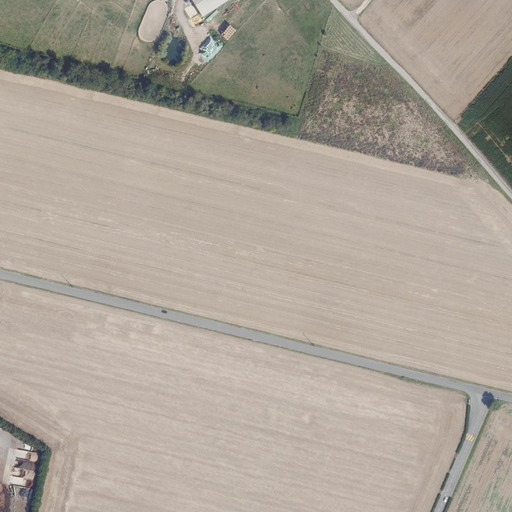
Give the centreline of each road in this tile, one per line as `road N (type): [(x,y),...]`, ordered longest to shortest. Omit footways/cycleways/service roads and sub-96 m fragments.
road 1 (tertiary): [(511,397),(0,273)]
road 2 (unclassified): [(511,196),(330,0)]
